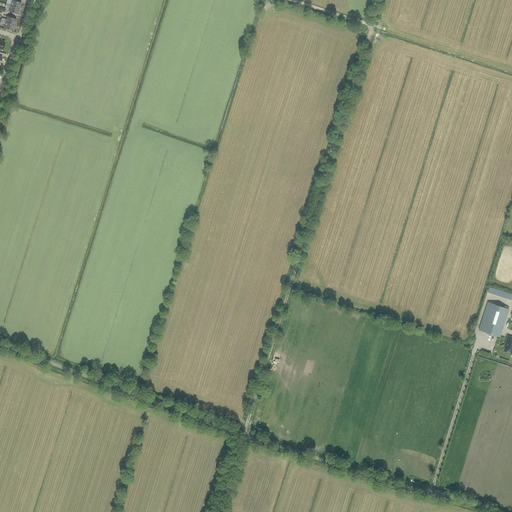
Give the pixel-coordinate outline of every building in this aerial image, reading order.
[(6,4),(20,8),(21,3),(12,0),(11,3),(7,2),(6,4)] [(18,14),(20,8),(6,4),(5,6),(10,8),(9,11),(18,14)] [(1,21),(15,25),(16,19),(7,16),(6,20),(2,18),(1,21)] [(13,30),(15,25),(1,21),(0,23),(5,24),(4,28),(13,30)] [(492,303),(483,331),(499,336),(508,308),(492,303)]
